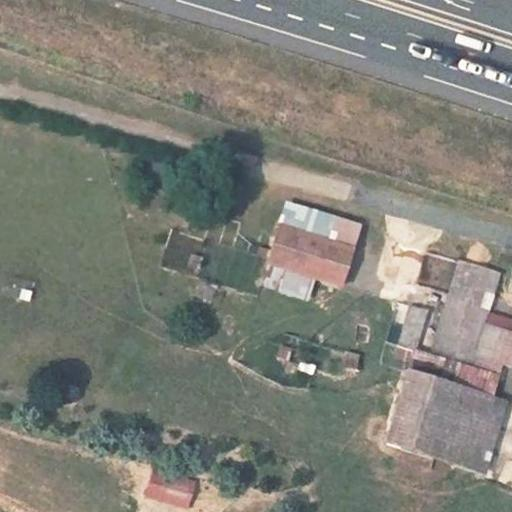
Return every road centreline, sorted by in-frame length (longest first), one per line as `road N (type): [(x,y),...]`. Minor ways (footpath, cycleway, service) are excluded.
road 1 (unclassified): [(511,238),(0,93)]
road 2 (motorway): [(297,0),(511,67)]
